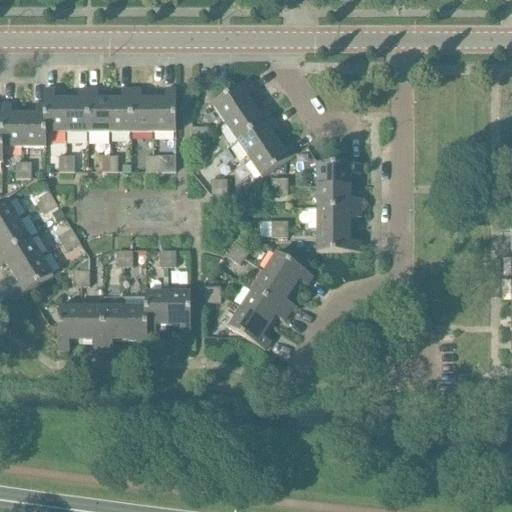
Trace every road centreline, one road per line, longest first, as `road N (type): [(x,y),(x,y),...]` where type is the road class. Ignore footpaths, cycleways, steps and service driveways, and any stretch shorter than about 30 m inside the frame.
road 1 (tertiary): [(0,38),(290,41)]
road 2 (residential): [(398,285),(399,41)]
road 3 (residential): [(295,366),(333,307),(357,292),(398,285)]
road 4 (residential): [(352,127),(324,127),(290,85),(290,41)]
